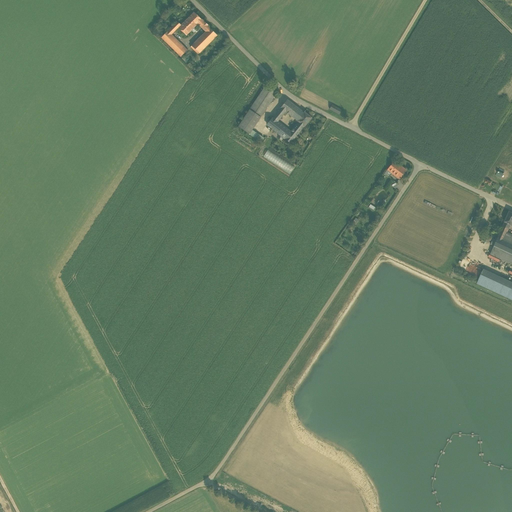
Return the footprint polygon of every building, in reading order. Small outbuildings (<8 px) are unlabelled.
[(201,53),(219,35),(195,11),(182,24),(178,20),(161,37),(181,56),(189,49),(173,33),(180,27),(188,35),(199,24),(206,30),(192,44),(201,53)] [(251,133),(277,92),(266,85),(239,125),(251,133)] [(297,121),(304,112),(287,99),(267,125),(285,138),(291,132),(278,122),(285,112),(297,121)] [(340,114),(342,109),(332,104),(330,109),(340,114)] [(285,138),(290,143),(311,118),(304,112),(297,121),(299,123),(291,132),(285,138)] [(235,131),(231,137),(258,155),(262,148),(235,131)] [(392,173),(399,179),(406,170),(394,161),(387,170),(392,173)] [(491,256),(511,264),(511,224),(507,222),(491,256)] [(511,299),(511,283),(483,270),(477,284),(511,299)]
